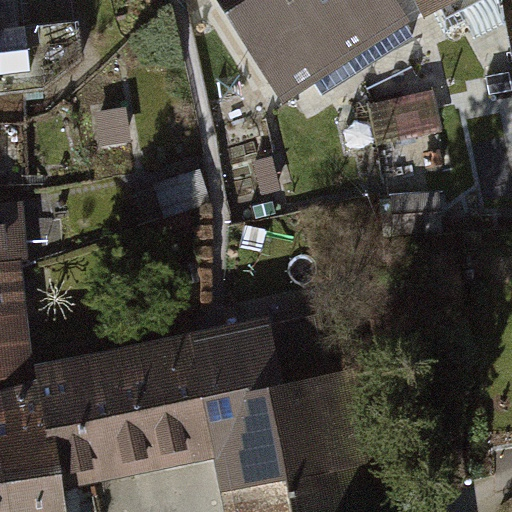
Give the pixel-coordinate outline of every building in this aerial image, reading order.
[(214,0),(280,114),(398,46),(371,0),(214,0)] [(477,0),(371,0),(398,46),(477,0)] [(422,95),(381,102),(387,141),(428,134),(422,95)] [(190,172),(144,187),(153,218),(200,203),(190,172)] [(429,190),(380,194),(383,234),(432,230),(429,190)] [(0,264),(20,263),(14,206),(0,206),(0,264)] [(0,264),(0,330),(25,328),(20,263),(0,264)] [(322,377),(310,321),(191,346),(203,403),(322,377)] [(0,330),(0,403),(36,397),(32,378),(25,328),(0,330)] [(168,351),(32,378),(36,397),(49,480),(50,490),(192,457),(214,452),(203,403),(191,346),(168,351)] [(214,452),(226,511),(364,511),(370,511),(339,373),(322,377),(203,403),(214,452)] [(36,397),(0,403),(0,488),(49,480),(36,397)] [(0,511),(53,511),(50,490),(49,480),(0,488),(0,511)]
